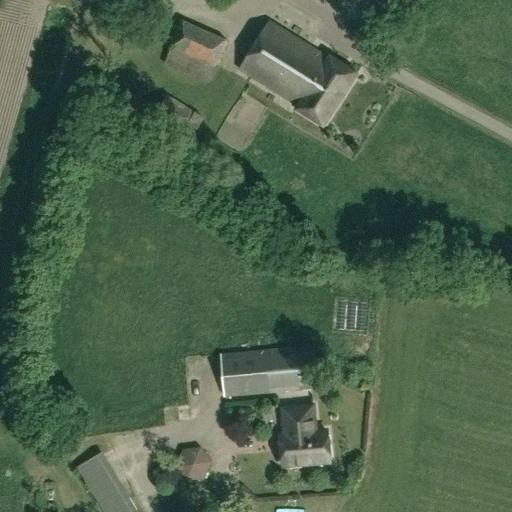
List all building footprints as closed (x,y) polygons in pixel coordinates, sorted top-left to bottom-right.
[(374,50),(405,0),(372,0),(351,35),(374,50)] [(227,40),(211,33),(183,20),(174,42),(165,66),(208,84),(215,67),(227,40)] [(327,58),(287,33),(269,22),(239,68),(298,105),(296,108),(323,125),(357,72),(329,55),(327,58)] [(318,388),(314,346),(222,354),(225,396),(318,388)] [(281,408),(284,434),(281,435),(284,465),(330,461),(327,430),(316,431),(314,405),(281,408)] [(178,468),(188,481),(205,478),(211,462),(200,448),(183,450),(178,468)]
